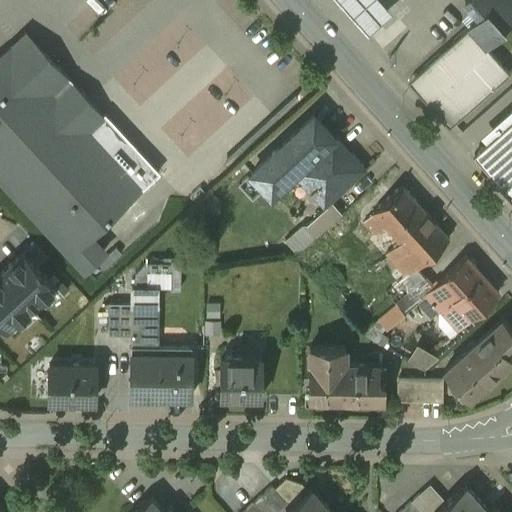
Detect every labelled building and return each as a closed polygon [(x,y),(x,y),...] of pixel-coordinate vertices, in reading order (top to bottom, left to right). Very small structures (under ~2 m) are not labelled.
[(334,0),(366,34),(388,14),(375,0),(334,0)] [(476,17),(469,26),(487,46),(511,23),(511,0),(463,0),(462,2),(476,17)] [(469,26),(408,80),(449,126),(510,72),(487,46),(469,26)] [(27,53),(16,42),(13,45),(11,44),(10,45),(0,54),(0,178),(3,181),(3,182),(4,183),(19,199),(20,201),(21,201),(36,217),(35,217),(37,219),(37,218),(52,235),(53,236),(68,252),(68,253),(69,254),(70,254),(85,270),(84,270),(86,272),(87,270),(101,257),(102,257),(103,256),(102,254),(101,254),(87,238),(104,222),(104,223),(106,221),(105,221),(123,205),(125,204),(124,204),(158,172),(47,54),(36,53),(28,61),(28,60),(27,61),(23,56),(27,53)] [(487,142),(474,153),(511,196),(511,109),(482,136),(487,142)] [(333,135),(315,115),(316,115),(315,113),(252,171),(272,192),(296,170),(313,188),(311,189),(314,192),(315,191),(325,202),(363,167),(334,136),(335,135),(334,134),(333,135)] [(402,184),(373,210),(374,210),(386,224),(380,229),(390,241),(393,245),(400,240),(403,243),(420,228),(414,220),(425,210),(402,184)] [(333,201),(307,223),(317,235),(343,212),(333,201)] [(374,210),(363,220),(375,233),(380,229),(386,224),(374,210)] [(425,210),(414,220),(420,228),(403,243),(420,263),(449,237),(425,210)] [(307,223),(295,234),(305,245),(317,235),(307,223)] [(295,234),(287,241),(297,252),(305,245),(295,234)] [(393,245),(386,251),(388,253),(403,243),(400,240),(393,245)] [(390,241),(383,247),(386,251),(393,245),(390,241)] [(420,263),(403,243),(388,253),(405,273),(407,274),(416,266),(420,263)] [(110,264),(124,251),(118,245),(104,258),(110,264)] [(28,246),(8,265),(40,300),(60,281),(28,246)] [(405,273),(388,253),(381,258),(398,279),(405,273)] [(435,285),(425,294),(426,295),(440,311),(443,308),(459,325),(470,316),(471,317),(500,291),(468,255),(435,285)] [(8,265),(0,271),(0,311),(13,326),(40,300),(8,265)] [(416,266),(407,274),(405,273),(398,279),(387,289),(396,300),(409,291),(426,276),(416,266)] [(426,276),(409,291),(396,300),(405,312),(426,295),(425,294),(435,285),(426,276)] [(158,284),(132,284),(132,301),(132,333),(131,350),(158,351),(158,343),(159,301),(158,301),(158,284)] [(119,301),(109,301),(109,333),(118,333),(119,301)] [(132,301),(119,301),(118,333),(132,333),(132,301)] [(511,328),(502,317),(444,369),(469,396),(511,358),(511,355),(503,346),(511,337),(511,328)] [(432,367),(442,351),(423,338),(413,354),(432,367)] [(192,344),(158,343),(158,351),(131,350),(131,351),(130,394),(132,394),(132,391),(172,392),(172,394),(192,394),(192,352),(192,351),(192,344)] [(346,345),(310,344),(309,396),(384,398),(384,378),(378,378),(379,363),(379,362),(346,361),(346,345)] [(263,355),(221,354),(221,394),(262,395),(263,355)] [(96,362),(50,362),(49,398),(95,398),(96,362)] [(442,377),(399,376),(398,399),(442,399),(442,377)] [(302,482),(287,476),(276,486),(288,500),(292,504),(309,489),(302,482)] [(447,500),(430,482),(421,491),(437,509),(447,500)] [(437,509),(433,511),(485,511),(489,508),(466,482),(447,500),(437,509)] [(273,483),(263,492),(278,509),(288,500),(276,486),(273,483)] [(292,504),(283,511),(334,511),(335,511),(312,486),(309,489),(292,504)] [(433,511),(437,509),(421,491),(412,499),(424,511),(433,511)] [(177,511),(170,503),(165,506),(152,492),(129,511),(177,511)] [(274,511),(278,509),(263,492),(254,500),(265,511),(274,511)] [(424,511),(412,499),(403,507),(407,511),(424,511)] [(265,511),(254,500),(245,508),(249,511),(265,511)]
